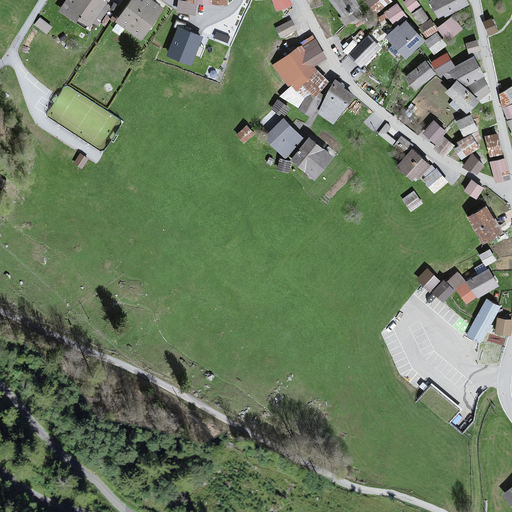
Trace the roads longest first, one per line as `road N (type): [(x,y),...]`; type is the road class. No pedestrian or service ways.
road 1 (track): [(424,511),(314,468),(113,359),(0,310)]
road 2 (residential): [(511,193),(451,172),(368,103),(293,0)]
road 3 (tertiary): [(511,175),(473,0)]
road 4 (track): [(130,511),(0,389)]
